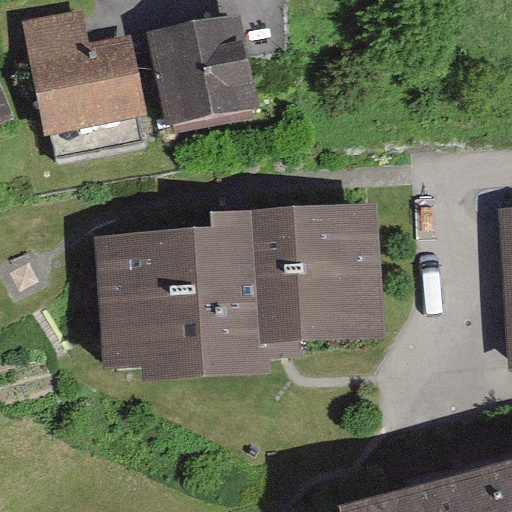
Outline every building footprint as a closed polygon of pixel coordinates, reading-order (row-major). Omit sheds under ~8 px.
[(194,0),(199,24),(151,34),(172,124),(262,105),(243,25),(252,24),(247,0),(194,0)] [(86,9),(21,23),(46,140),(150,118),(135,49),(116,38),(93,43),(86,9)] [(0,125),(11,122),(0,76),(0,125)] [(213,230),(83,236),(89,370),(247,363),(246,339),(377,333),(371,202),(212,209),(213,230)] [(511,511),(511,462),(351,505),(352,511),(511,511)]
